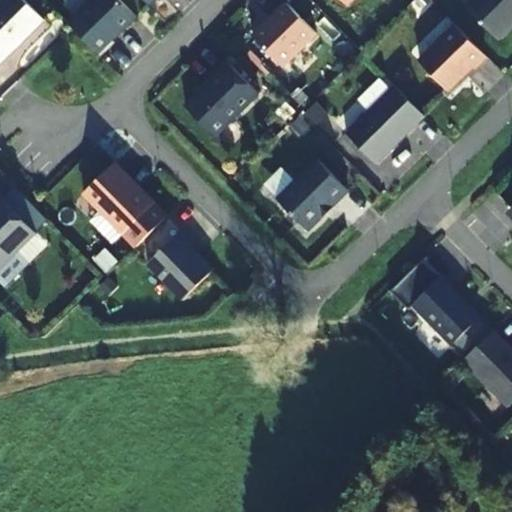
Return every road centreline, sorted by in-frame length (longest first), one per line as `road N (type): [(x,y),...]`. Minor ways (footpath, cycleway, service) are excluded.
road 1 (residential): [(112,103),(307,302),(418,192)]
road 2 (residential): [(112,103),(217,0)]
road 3 (residential): [(418,192),(511,289)]
road 4 (residential): [(418,192),(511,100)]
road 5 (residential): [(0,128),(24,113),(75,119),(112,103)]
